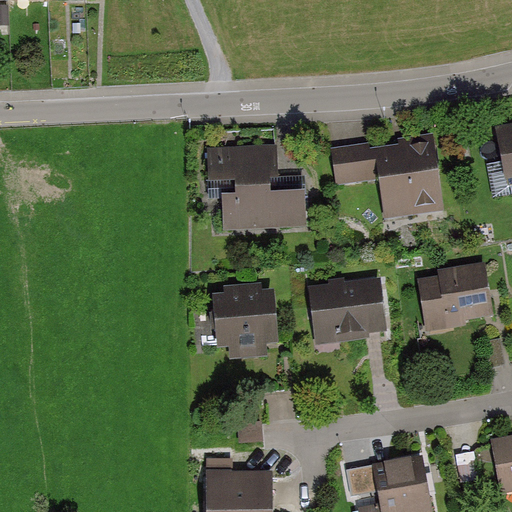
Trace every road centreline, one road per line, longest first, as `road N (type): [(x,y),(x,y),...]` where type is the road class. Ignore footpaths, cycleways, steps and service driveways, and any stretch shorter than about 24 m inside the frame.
road 1 (residential): [(511,76),(341,99),(0,112)]
road 2 (residential): [(511,406),(309,434)]
